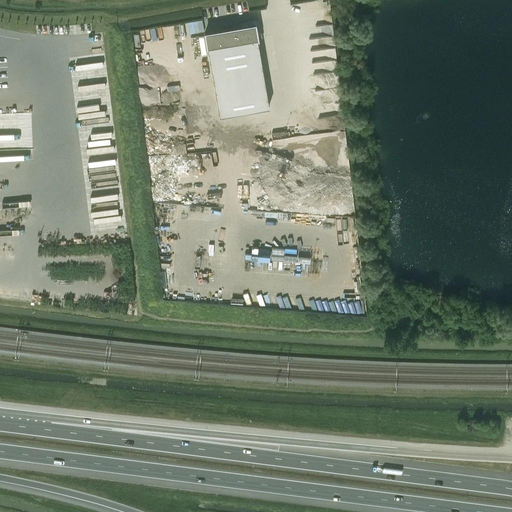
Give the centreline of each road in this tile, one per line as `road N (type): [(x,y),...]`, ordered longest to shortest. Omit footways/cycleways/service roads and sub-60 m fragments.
road 1 (motorway): [(0,452),(473,511)]
road 2 (motorway): [(511,488),(49,430)]
road 3 (motorway): [(511,456),(49,430)]
road 4 (motorway): [(0,479),(128,511)]
